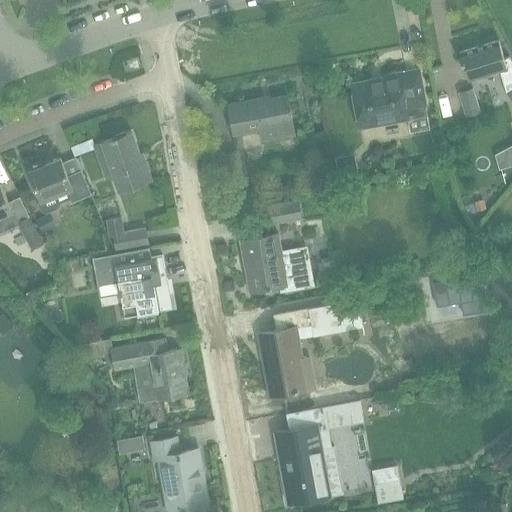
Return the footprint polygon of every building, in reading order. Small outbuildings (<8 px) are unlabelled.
[(499,40),(461,52),(470,80),(501,71),(507,89),(511,98),(511,60),(510,56),(504,59),(499,40)] [(387,81),(353,88),(357,107),(360,127),(409,118),(428,115),(426,105),(420,69),(386,76),(387,81)] [(473,89),(460,93),(467,116),(480,112),(473,89)] [(234,134),(262,128),(266,142),(296,136),(288,96),(264,101),(263,98),(229,105),(234,134)] [(114,138),(104,142),(121,190),(152,179),(146,163),(143,164),(132,132),(118,137),(117,135),(113,136),(114,138)] [(93,140),(72,148),(76,156),(95,149),(94,145),(95,145),(93,140)] [(237,151),(222,154),(230,198),(241,196),(239,184),(243,183),(237,151)] [(66,190),(71,203),(91,195),(76,158),(63,163),(61,158),(46,164),(46,165),(33,170),(33,169),(30,170),(42,200),(40,205),(42,211),(47,213),(60,207),(62,203),(58,194),(66,190)] [(1,183),(0,183),(0,225),(3,232),(19,224),(19,223),(14,213),(1,183)] [(266,224),(301,218),(298,201),(264,207),(266,224)] [(50,213),(37,220),(44,233),(57,226),(50,213)] [(33,250),(45,244),(30,216),(19,223),(19,224),(33,250)] [(146,228),(125,231),(123,217),(107,220),(110,237),(117,236),(119,249),(148,244),(146,228)] [(308,286),(301,248),(282,251),(279,234),(242,241),(251,290),(281,285),(282,291),(308,286)] [(119,282),(126,317),(159,311),(159,308),(170,306),(166,287),(162,288),(161,282),(168,281),(163,255),(152,257),(149,246),(113,253),(115,265),(95,268),(98,286),(119,282)] [(482,274),(434,282),(438,306),(462,302),(464,315),(488,310),(482,274)] [(308,389),(302,355),(299,339),(364,326),(359,299),(274,315),(277,330),(260,334),(271,396),(308,389)] [(165,339),(114,348),(113,348),(117,368),(135,365),(141,364),(141,360),(150,358),(149,354),(168,351),(165,339)] [(180,348),(168,351),(149,354),(150,358),(141,360),(141,364),(135,365),(141,402),(189,393),(180,348)] [(361,399),(323,406),(327,428),(365,421),(361,399)] [(319,424),(281,431),(286,457),(282,457),(291,503),(343,493),(335,446),(324,448),(319,424)] [(175,438),(149,443),(152,459),(157,458),(161,481),(169,479),(174,511),(187,510),(187,511),(208,511),(207,506),(204,486),(200,487),(197,472),(203,471),(199,449),(184,452),(177,453),(175,438)] [(400,479),(376,484),(379,502),(380,502),(403,498),(400,479)] [(508,511),(508,503),(493,504),(493,511),(508,511)]
